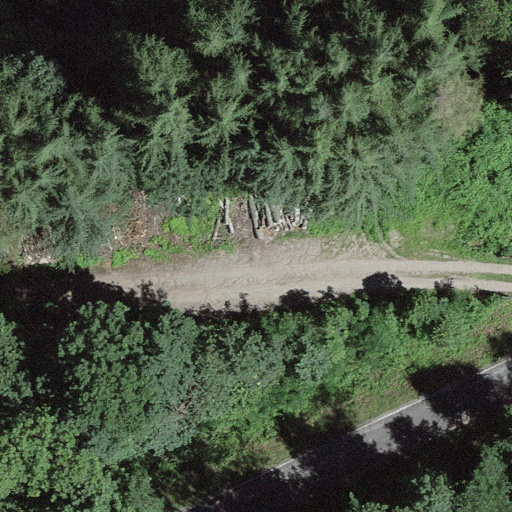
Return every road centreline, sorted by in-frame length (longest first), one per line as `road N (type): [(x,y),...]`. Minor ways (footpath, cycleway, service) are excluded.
road 1 (track): [(0,297),(356,275),(511,276)]
road 2 (unclassified): [(511,379),(227,511)]
